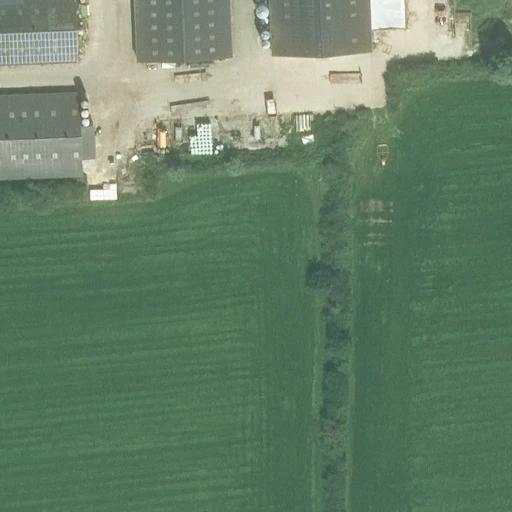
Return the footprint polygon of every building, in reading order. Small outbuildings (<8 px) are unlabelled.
[(0,0),(0,63),(78,61),(75,0),(0,0)] [(229,0),(135,0),(137,59),(232,55),(229,0)] [(367,0),(270,0),(272,53),(370,50),(367,0)] [(126,59),(98,61),(98,71),(126,68),(126,59)] [(179,85),(178,105),(208,106),(208,85),(179,85)] [(0,179),(81,176),(78,93),(0,96),(0,179)] [(274,148),(274,111),(178,112),(178,148),(274,148)]
